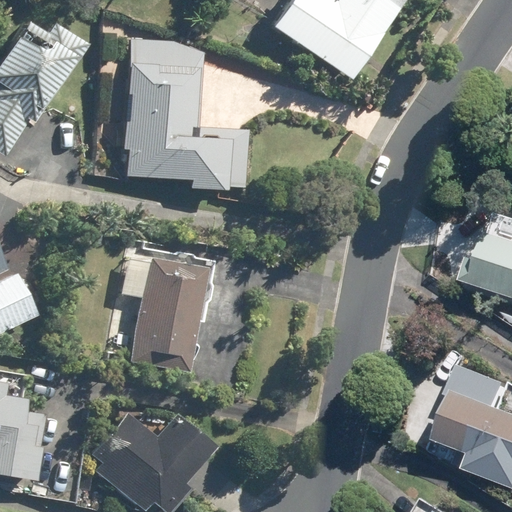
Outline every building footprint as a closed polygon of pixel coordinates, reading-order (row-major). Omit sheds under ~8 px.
[(288,0),(274,21),(351,72),(399,0),(288,0)] [(80,42),(51,24),(51,25),(45,21),(39,31),(23,22),(13,39),(6,35),(0,44),(0,152),(21,118),(29,122),(69,55),(71,57),(80,42)] [(127,169),(190,171),(190,183),(246,185),(248,126),(196,124),(198,73),(202,73),(202,51),(202,49),(171,40),(131,38),(127,169)] [(467,281),(511,298),(511,242),(504,239),(509,223),(492,217),(467,281)] [(43,258),(50,243),(25,232),(19,247),(43,258)] [(141,294),(131,356),(189,366),(206,261),(149,251),(147,259),(125,256),(120,290),(141,294)] [(8,271),(0,274),(0,326),(29,313),(8,271)] [(0,473),(29,478),(34,444),(39,413),(16,410),(18,397),(0,394),(0,473)] [(511,415),(456,395),(439,444),(511,470),(511,415)] [(113,424),(119,427),(96,454),(103,460),(98,466),(143,504),(153,494),(167,507),(190,480),(185,476),(216,439),(176,405),(153,432),(125,409),(113,424)]
